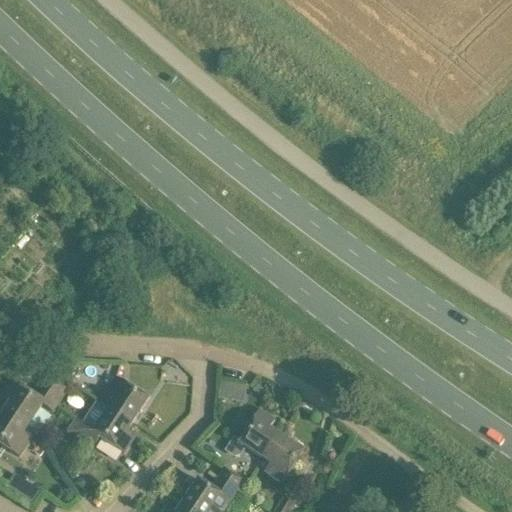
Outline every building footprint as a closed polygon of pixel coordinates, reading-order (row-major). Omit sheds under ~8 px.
[(68,391),(49,378),(42,390),(60,402),(68,391)] [(108,410),(132,425),(148,400),(116,379),(104,397),(113,402),(108,410)] [(3,413),(27,429),(42,406),(53,414),(60,402),(42,390),(36,398),(11,382),(1,398),(9,404),(3,413)] [(244,389),(227,386),(224,403),(242,406),(244,389)] [(132,425),(108,410),(93,432),(76,420),(67,433),(93,450),(99,440),(124,456),(134,440),(126,435),(132,425)] [(259,412),(239,442),(238,444),(244,449),(262,461),(278,437),(269,430),(274,422),(259,412)] [(0,446),(19,459),(31,441),(22,436),(27,429),(3,413),(0,417),(0,446)] [(303,453),(278,437),(262,461),(270,465),(264,474),(282,485),(303,453)] [(238,444),(239,442),(233,438),(224,452),(233,458),(241,457),(245,450),(244,449),(238,444)] [(87,458),(92,474),(105,470),(100,454),(87,458)] [(236,493),(243,483),(225,470),(217,481),(236,493)] [(80,482),(76,486),(84,493),(90,485),(85,481),(80,482)] [(223,511),(236,493),(217,481),(211,490),(197,481),(181,507),(188,511),(223,511)] [(41,493),(26,484),(17,498),(32,507),(41,493)] [(284,499),(275,511),(289,511),(294,505),(284,499)]
